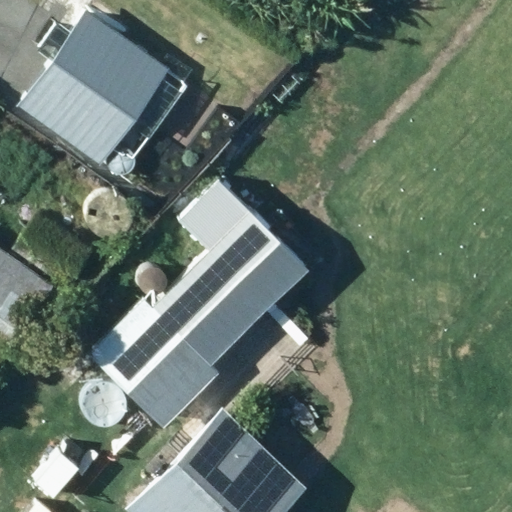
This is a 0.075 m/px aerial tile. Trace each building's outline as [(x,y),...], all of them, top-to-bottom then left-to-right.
[(171,71),(88,11),(18,111),(101,170),(171,71)] [(417,63),(378,24),(248,155),(287,194),(417,63)] [(211,371),(311,275),(254,215),(243,225),(207,189),(175,218),(211,255),(150,313),(145,307),(92,356),(163,432),(218,378),(211,371)] [(91,256),(38,219),(12,257),(64,292),(91,256)] [(0,363),(52,290),(0,252),(0,363)] [(66,367),(40,337),(0,373),(0,385),(20,408),(66,367)] [(126,511),(289,511),(308,493),(224,411),(126,511)] [(119,511),(73,472),(40,510),(41,511),(119,511)]
